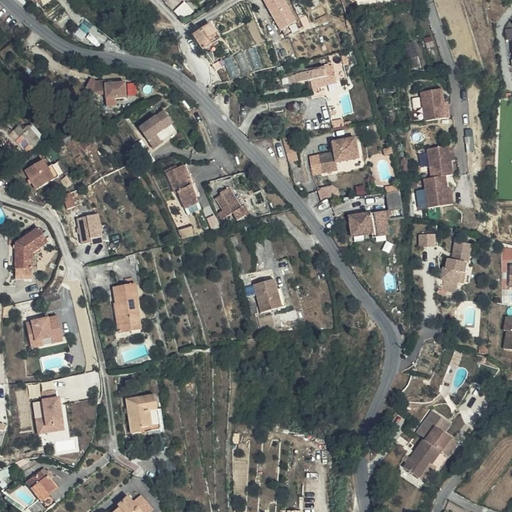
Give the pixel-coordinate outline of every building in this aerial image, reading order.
[(298,21),(286,0),(266,0),(283,29),(298,21)] [(33,11),(41,23),(53,15),(45,3),(33,11)] [(211,21),(194,34),(205,49),(222,36),(211,21)] [(213,74),(223,67),(220,62),(228,57),(220,46),(202,58),(213,74)] [(414,68),(423,64),(416,47),(407,50),(414,68)] [(231,62),(228,57),(220,62),(223,67),(231,62)] [(292,86),(312,82),(313,88),(339,83),(336,65),(304,71),(304,74),(291,77),(292,86)] [(107,80),(99,80),(93,77),(88,87),(100,94),(108,94),(108,105),(119,105),(119,99),(129,98),(129,82),(107,83),(107,80)] [(446,104),(444,89),(422,92),(426,121),(452,117),(450,103),(446,104)] [(165,110),(141,127),(156,148),(166,141),(160,132),(174,123),(165,110)] [(45,136),(34,123),(25,131),(20,125),(10,133),(27,152),(45,136)] [(360,159),(356,138),(334,143),(335,151),(312,156),(315,173),(338,168),(337,163),(360,159)] [(288,146),(289,160),(298,159),(296,145),(288,146)] [(452,160),(457,159),(455,145),(429,149),(433,178),(447,176),(454,175),(452,160)] [(297,161),(287,163),(292,179),(301,176),(297,161)] [(47,164),(29,172),(38,192),(56,183),(47,164)] [(188,206),(201,201),(194,184),(196,183),(188,164),(179,168),(178,166),(169,170),(178,192),(181,191),(188,206)] [(449,191),(447,176),(433,178),(426,179),(429,208),(455,204),(454,190),(449,191)] [(368,193),(366,184),(358,186),(359,195),(368,193)] [(247,214),(244,208),(231,186),(220,192),(222,195),(217,197),(223,208),(219,210),(223,218),(235,212),(239,219),(247,214)] [(392,219),(406,216),(401,189),(387,192),(390,210),(392,219)] [(76,208),(72,194),(62,198),(67,212),(76,208)] [(201,201),(188,206),(191,214),(204,208),(201,201)] [(388,220),(387,210),(351,215),(353,232),(389,227),(388,220)] [(100,217),(78,220),(82,245),(91,243),(92,246),(103,244),(102,237),(106,236),(105,227),(101,228),(100,217)] [(192,225),(178,230),(182,238),(195,234),(192,225)] [(389,227),(353,232),(353,235),(373,233),(373,236),(390,233),(389,227)] [(437,245),(437,234),(421,234),(421,246),(437,245)] [(457,242),(455,253),(459,254),(458,262),(453,261),(449,260),(447,268),(445,268),(443,280),(445,280),(443,289),(458,292),(460,283),(463,272),(469,273),(474,245),(457,242)] [(16,265),(16,291),(32,292),(33,274),(47,265),(38,250),(16,265)] [(466,284),(469,273),(463,272),(460,283),(466,284)] [(285,309),(280,294),(277,282),(269,284),(259,287),(264,314),(267,313),(285,309)] [(32,301),(32,292),(16,291),(15,301),(32,301)] [(111,308),(114,326),(116,325),(117,335),(113,335),(116,355),(129,354),(139,352),(137,327),(138,327),(135,305),(133,305),(132,299),(124,300),(125,306),(111,308)] [(56,328),(52,312),(37,318),(40,331),(56,328)] [(267,313),(264,314),(268,332),(278,330),(275,316),(268,317),(267,313)] [(264,333),(268,332),(264,314),(259,315),(264,333)] [(43,338),(20,342),(24,362),(35,360),(45,358),(46,363),(57,362),(54,342),(44,344),(43,338)] [(55,417),(54,408),(40,411),(44,437),(35,438),(37,453),(48,452),(47,445),(63,443),(60,423),(56,423),(55,417)] [(445,417),(433,408),(417,431),(428,438),(426,441),(424,440),(405,467),(428,483),(440,466),(434,462),(442,451),(449,456),(460,441),(445,431),(439,426),(445,417)] [(121,421),(122,430),(125,430),(126,435),(123,435),(126,455),(136,453),(154,451),(152,431),(149,417),(121,421)] [(452,422),(445,417),(439,426),(445,431),(452,422)] [(63,443),(47,445),(48,452),(64,449),(63,443)] [(31,511),(35,510),(36,511),(41,511),(48,507),(43,501),(45,499),(45,497),(43,494),(41,495),(38,492),(35,495),(33,492),(18,503),(24,511),(31,511)] [(0,507),(0,511),(6,511),(16,505),(11,499),(0,507)]
